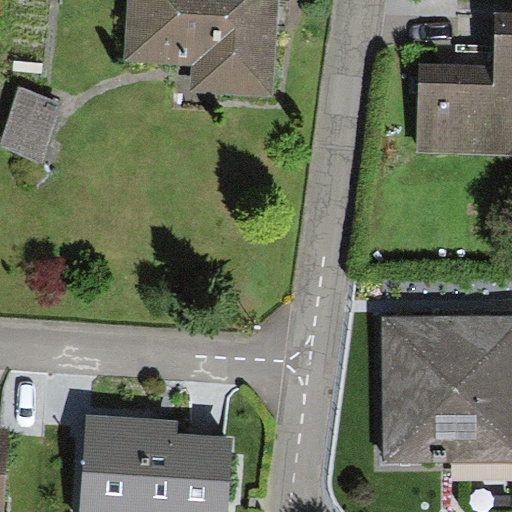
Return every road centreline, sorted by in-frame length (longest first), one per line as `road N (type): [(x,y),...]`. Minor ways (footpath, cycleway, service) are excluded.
road 1 (residential): [(304,350),(352,0)]
road 2 (residential): [(0,331),(304,350)]
road 3 (residential): [(286,511),(304,350)]
